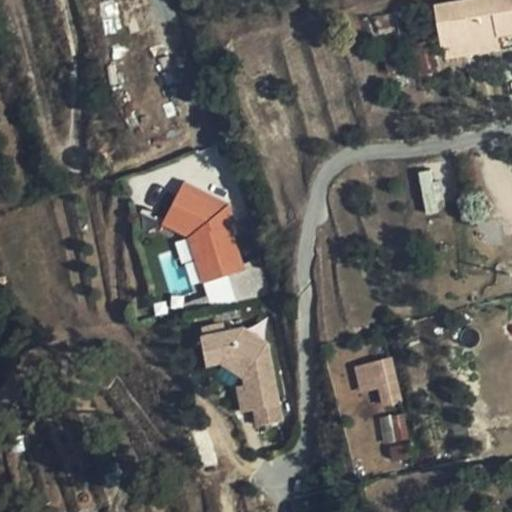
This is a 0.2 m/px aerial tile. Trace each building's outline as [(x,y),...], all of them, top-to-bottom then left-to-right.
[(498,36),(511,33),(511,0),(462,0),(435,5),(442,45),(444,46),(498,36)] [(446,59),(501,48),(498,36),(444,46),(446,59)] [(188,180),(164,219),(190,235),(202,282),(241,272),(230,226),(235,225),(230,205),(188,180)] [(63,235),(21,210),(0,243),(0,250),(22,265),(35,312),(74,302),(63,256),(68,254),(63,235)] [(268,296),(258,257),(239,262),(241,272),(227,276),(234,303),(268,296)] [(240,328),(199,336),(206,367),(221,365),(240,376),(242,385),(235,387),(241,412),(251,409),(275,405),(264,346),(240,328)] [(403,400),(392,357),(356,364),(363,391),(379,387),(384,405),(403,400)] [(275,405),(251,409),(254,425),(278,420),(275,405)] [(405,439),(403,415),(380,417),(381,441),(405,439)]
